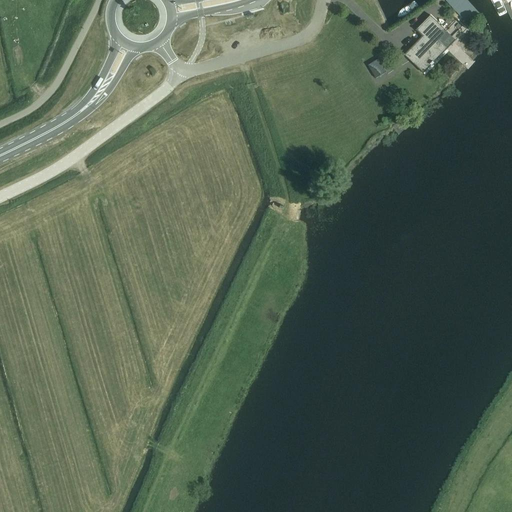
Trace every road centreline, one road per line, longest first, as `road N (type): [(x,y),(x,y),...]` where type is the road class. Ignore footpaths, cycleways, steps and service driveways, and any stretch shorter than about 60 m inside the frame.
road 1 (unclassified): [(0,197),(71,158),(184,69)]
road 2 (unclassified): [(184,69),(302,38),(323,0)]
road 3 (unclassified): [(0,123),(53,87),(99,0)]
